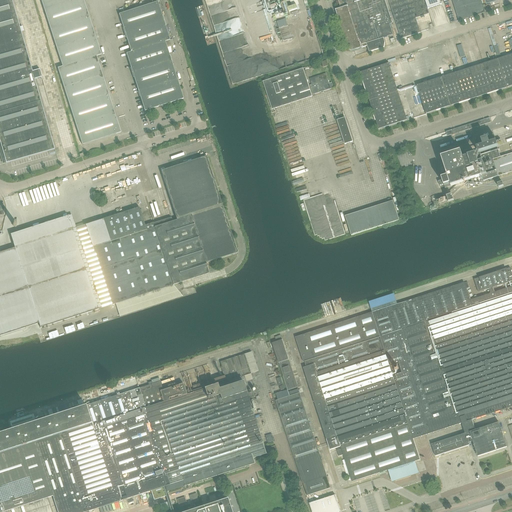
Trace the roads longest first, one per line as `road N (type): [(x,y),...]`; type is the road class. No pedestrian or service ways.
road 1 (unclassified): [(202,124),(13,186),(0,183)]
road 2 (unclassified): [(343,68),(511,13)]
road 3 (unclassified): [(382,145),(511,102)]
